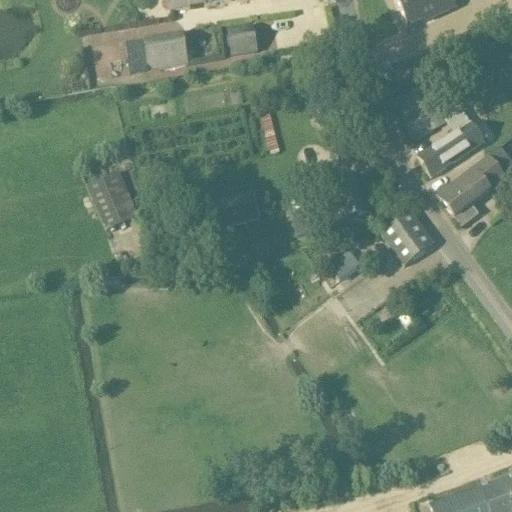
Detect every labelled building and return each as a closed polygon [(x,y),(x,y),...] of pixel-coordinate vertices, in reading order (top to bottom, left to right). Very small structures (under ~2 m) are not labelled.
[(168,0),(170,14),(263,0),(168,0)] [(398,0),(393,2),(407,30),(436,16),(437,19),(455,11),(449,0),(398,0)] [(227,32),(230,61),(256,58),(252,29),(227,32)] [(148,73),(186,66),(182,39),(143,45),(148,73)] [(454,51),(468,75),(488,63),(473,39),(454,51)] [(446,90),(458,84),(443,52),(430,59),(446,90)] [(424,83),(388,102),(410,144),(439,129),(430,113),(438,110),(424,83)] [(324,97),(315,99),(324,131),(333,129),(324,97)] [(417,161),(430,181),(482,147),(452,101),(438,111),(455,137),(453,138),(417,161)] [(487,160),(436,199),(461,231),(477,219),(470,209),(504,183),(487,160)] [(105,235),(137,222),(118,177),(86,190),(105,235)] [(328,191),(321,194),(325,207),(333,205),(339,228),(368,219),(357,182),(328,191)] [(180,240),(261,220),(255,196),(173,216),(180,240)] [(404,271),(433,249),(410,217),(380,238),(404,271)] [(311,220),(291,225),(296,241),(315,235),(311,220)] [(347,287),(365,270),(351,256),(333,272),(347,287)] [(511,511),(511,477),(468,494),(475,511),(511,511)] [(430,511),(475,511),(468,494),(434,507),(432,503),(428,505),(430,511)]
